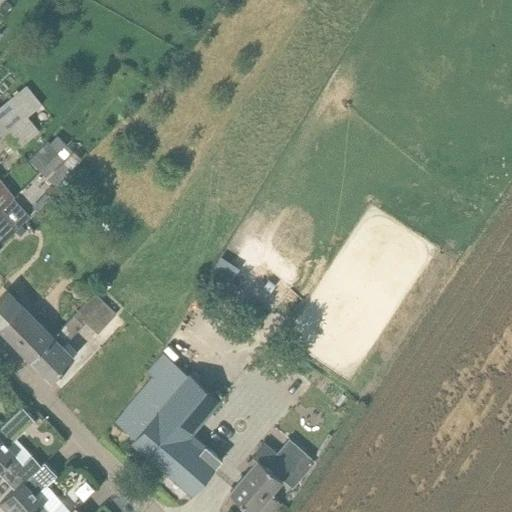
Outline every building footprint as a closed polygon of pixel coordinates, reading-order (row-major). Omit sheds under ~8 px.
[(27,86),(14,97),(0,107),(0,133),(2,136),(43,105),(27,86)] [(59,153),(47,142),(29,161),(41,172),(59,153)] [(0,209),(13,198),(0,182),(0,209)] [(0,247),(16,231),(17,230),(0,212),(0,247)] [(0,288),(0,328),(31,360),(53,337),(52,337),(31,317),(28,313),(37,303),(31,298),(56,265),(36,248),(0,288)] [(31,360),(52,381),(73,355),(61,343),(84,320),(97,333),(115,315),(95,294),(52,337),(53,337),(31,360)] [(153,378),(115,422),(134,439),(131,442),(193,494),(212,472),(213,473),(214,472),(213,471),(222,460),(206,446),(197,456),(183,444),(221,400),(190,374),(188,376),(164,355),(148,374),(153,378)] [(0,474),(15,490),(41,465),(32,455),(23,463),(7,447),(35,421),(22,407),(0,429),(0,474)] [(255,507),(260,511),(270,511),(280,502),(270,493),(282,479),(280,478),(290,467),(263,444),(253,456),(258,460),(230,492),(252,511),(255,507)] [(41,465),(15,490),(0,503),(0,504),(7,511),(51,511),(62,501),(46,485),(57,475),(44,461),(41,465)]
